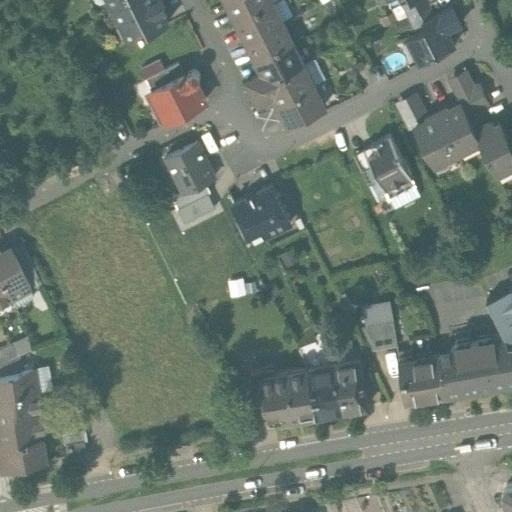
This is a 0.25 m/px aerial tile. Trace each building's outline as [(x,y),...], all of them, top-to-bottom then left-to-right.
[(123,0),(113,5),(130,41),(167,22),(161,9),(164,5),(161,0),(123,0)] [(272,2),(271,0),(226,0),(236,20),(272,2)] [(283,22),(272,2),(236,20),(246,40),(283,22)] [(425,27),(421,20),(434,13),(429,3),(407,14),(415,31),(425,27)] [(407,36),(420,61),(454,44),(447,29),(461,23),(452,5),(434,13),(421,20),(425,27),(415,31),(407,36)] [(293,43),(283,22),(246,40),(257,61),(289,45),(293,43)] [(247,80),(252,89),(303,64),(298,52),(294,54),(289,45),(257,61),(262,72),(247,80)] [(146,78),(166,68),(161,57),(140,67),(146,78)] [(273,95),(277,103),(314,85),(324,79),(314,58),(303,64),(252,89),(259,103),(273,95)] [(146,78),(151,89),(184,73),(178,62),(166,68),(146,78)] [(448,76),(460,101),(462,101),(462,102),(484,92),(479,81),(474,83),(466,68),(448,76)] [(188,72),(187,76),(185,77),(184,73),(151,89),(166,119),(206,100),(200,89),(198,88),(195,82),(198,81),(199,76),(197,71),(192,70),(188,72)] [(319,96),(314,85),(277,103),(289,126),(321,110),(315,98),(319,96)] [(409,128),(414,125),(413,124),(426,118),(424,114),(427,113),(416,90),(395,100),(409,128)] [(490,102),(484,92),(462,102),(467,113),(490,102)] [(447,103),(436,109),(457,152),(481,140),(475,127),(467,113),(462,102),(462,101),(460,101),(449,107),(447,103)] [(433,164),(457,152),(436,109),(427,113),(424,114),(426,118),(413,124),(414,125),(433,164)] [(488,121),(475,127),(481,140),(495,173),(511,164),(511,145),(508,138),(509,137),(508,135),(501,121),(496,124),(488,121)] [(402,157),(390,134),(382,138),(382,137),(371,142),(371,143),(375,151),(368,155),(379,179),(388,197),(415,184),(409,172),(411,171),(404,156),(402,157)] [(197,140),(165,156),(183,191),(204,181),(214,176),(197,140)] [(368,184),(379,179),(368,155),(375,151),(371,143),(353,152),(368,184)] [(177,208),(207,193),(210,192),(204,181),(183,191),(172,196),(177,208)] [(271,184),(233,203),(248,234),(262,227),(265,235),(290,222),(271,184)] [(215,207),(207,193),(177,208),(184,222),(215,207)] [(453,244),(447,232),(436,237),(442,250),(453,244)] [(21,242),(10,248),(22,271),(33,265),(21,242)] [(0,251),(0,277),(9,297),(29,287),(22,271),(10,248),(10,247),(0,252),(0,251)] [(301,260),(294,247),(281,253),(288,267),(301,260)] [(0,301),(9,297),(0,277),(0,301)] [(242,278),(228,280),(231,295),(245,293),(242,278)] [(279,293),(274,283),(264,288),(270,298),(279,293)] [(511,340),(511,293),(510,288),(487,297),(505,333),(509,341),(511,340)] [(383,301),(362,304),(366,324),(361,325),(372,348),(397,344),(393,320),(386,321),(383,301)] [(450,349),(438,352),(444,392),(483,385),(482,383),(490,382),(490,384),(511,380),(511,340),(509,341),(505,333),(456,341),(450,349)] [(10,341),(11,342),(16,353),(17,353),(30,349),(25,334),(10,341)] [(0,358),(16,353),(11,342),(0,345),(0,358)] [(398,359),(405,398),(444,392),(438,352),(398,359)] [(0,358),(0,373),(20,370),(17,353),(16,353),(0,358)] [(358,357),(334,362),(341,409),(368,405),(360,362),(358,357)] [(316,413),(341,409),(334,362),(309,366),(316,413)] [(268,421),(316,413),(309,366),(262,374),(262,369),(251,370),(255,394),(263,393),(266,415),(267,415),(268,421)] [(0,396),(39,390),(35,367),(20,370),(0,373),(0,396)] [(0,396),(0,419),(43,412),(39,390),(0,396)] [(47,435),(43,412),(0,419),(0,424),(1,431),(0,431),(0,442),(42,435),(47,435)] [(70,452),(89,452),(89,434),(71,434),(70,452)] [(47,460),(42,435),(0,442),(0,449),(3,467),(47,460)] [(501,489),(508,511),(511,511),(511,480),(506,481),(501,489)]
